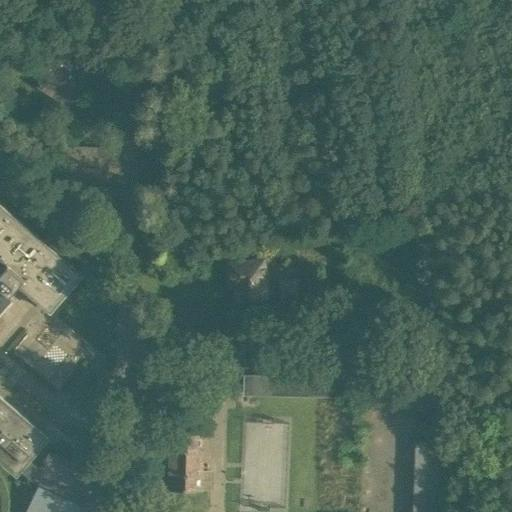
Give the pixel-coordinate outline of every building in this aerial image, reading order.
[(91,69),(59,48),(53,57),(48,55),(47,61),(52,64),(37,87),(53,97),(52,99),(66,108),(91,69)] [(108,148),(60,145),(58,188),(106,190),(108,148)] [(21,276),(15,282),(48,311),(81,273),(0,203),(0,260),(3,263),(5,262),(21,276)] [(248,263),(228,264),(229,281),(235,280),(237,301),(254,299),(254,302),(267,301),(266,283),(263,283),(262,261),(256,262),(254,260),(250,260),(248,263)] [(3,263),(0,267),(0,451),(38,484),(24,511),(81,511),(86,503),(80,501),(92,475),(47,454),(38,473),(22,459),(28,452),(26,450),(39,435),(0,402),(0,307),(11,295),(6,292),(15,282),(21,276),(5,262),(3,263)] [(297,299),(295,281),(278,282),(280,300),(297,299)] [(361,343),(338,342),(338,356),(360,357),(361,343)] [(155,374),(142,374),(136,374),(136,390),(154,391),(155,374)] [(244,376),(244,395),(344,398),(344,379),(244,376)] [(201,434),(169,434),(168,487),(210,488),(210,472),(200,472),(201,434)] [(443,511),(446,457),(414,456),(411,511),(443,511)]
